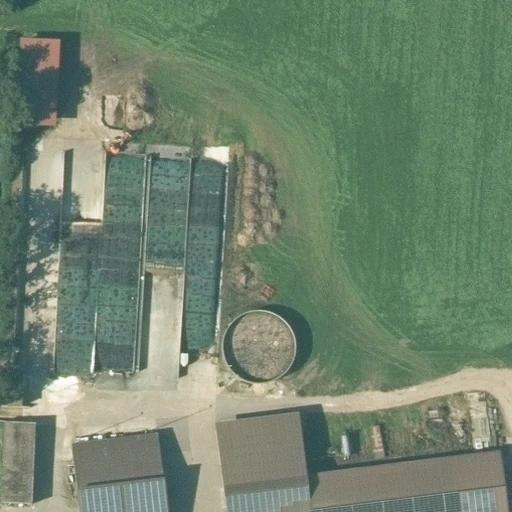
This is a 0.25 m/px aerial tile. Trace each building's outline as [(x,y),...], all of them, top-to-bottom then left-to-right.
[(52,130),(55,43),(22,42),(19,129),(52,130)] [(292,363),(294,348),(291,334),(283,323),(271,315),(257,313),(243,316),(231,324),(223,336),(221,350),(224,364),(232,376),(244,384),(258,386),(272,383),(284,375),(292,363)] [(293,419),(216,429),(226,511),(504,511),(498,454),(300,478),(293,419)] [(35,425),(4,423),(0,504),(32,506),(35,425)] [(156,436),(70,446),(78,511),(165,511),(162,483),(156,436)]
